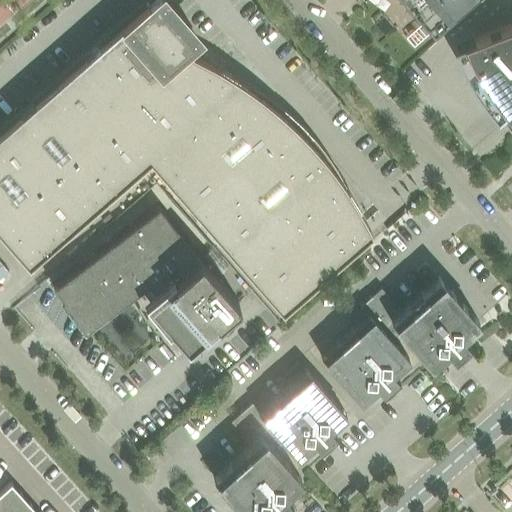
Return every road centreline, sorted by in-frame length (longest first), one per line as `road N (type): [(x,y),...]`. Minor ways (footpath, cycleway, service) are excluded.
road 1 (unclassified): [(511,243),(300,0)]
road 2 (unclassified): [(149,511),(0,340)]
road 3 (unclassified): [(400,511),(511,412)]
